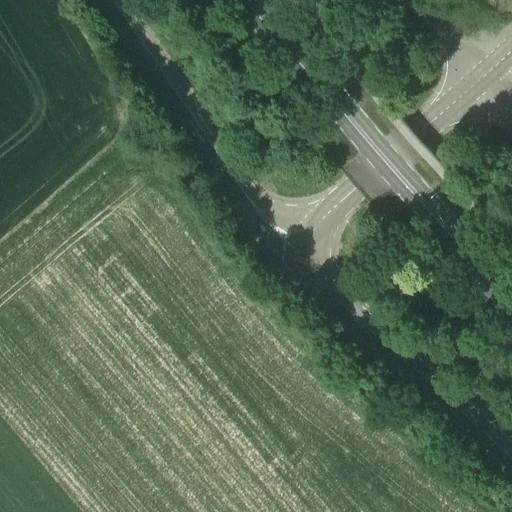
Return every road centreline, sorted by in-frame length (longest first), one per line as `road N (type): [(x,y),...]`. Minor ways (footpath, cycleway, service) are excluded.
road 1 (primary): [(248,0),(511,304)]
road 2 (primary): [(115,0),(257,211),(307,244)]
road 3 (secondary): [(307,244),(322,283),(511,456)]
road 4 (secondary): [(307,244),(338,203),(491,69)]
